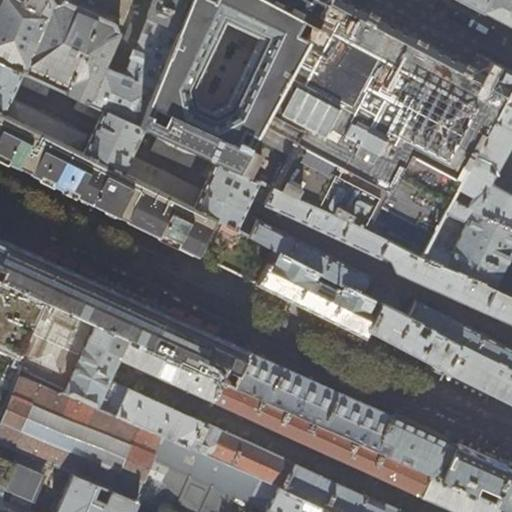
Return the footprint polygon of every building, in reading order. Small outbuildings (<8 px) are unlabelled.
[(0,0),(0,62),(51,86),(77,99),(134,125),(186,0),(0,0)] [(190,168),(196,153),(210,159),(234,170),(327,0),(186,0),(134,125),(143,129),(156,135),(149,150),(190,168)] [(411,34),(347,0),(327,0),(234,170),(420,254),(450,198),(510,87),(489,75),(411,34)] [(511,0),(460,0),(511,27),(511,0)] [(51,86),(0,62),(0,113),(273,250),(316,272),(343,285),(361,294),(369,276),(243,213),(250,198),(379,257),(381,254),(390,258),(396,271),(511,322),(511,350),(414,300),(406,317),(459,343),(511,369),(511,296),(420,254),(234,170),(210,159),(202,176),(206,178),(200,190),(129,157),(143,129),(134,125),(77,99),(72,110),(96,121),(89,136),(10,98),(16,85),(45,97),(51,86)] [(511,83),(510,87),(450,198),(511,223),(511,193),(490,180),(511,141),(511,83)] [(256,284),(273,250),(0,113),(0,158),(52,184),(107,211),(204,259),(256,284)] [(511,223),(450,198),(420,254),(511,296),(511,270),(502,266),(511,242),(511,223)] [(0,278),(44,298),(215,375),(218,369),(224,367),(229,369),(224,380),(233,384),(249,351),(220,337),(111,288),(22,247),(0,237),(0,278)] [(313,277),(316,272),(273,250),(256,284),(312,312),(362,337),(367,329),(380,304),(367,297),(361,294),(343,285),(340,290),(313,277)] [(0,345),(18,353),(44,298),(0,278),(0,345)] [(372,289),(367,297),(380,304),(397,312),(402,304),(372,289)] [(44,298),(18,353),(12,366),(20,370),(97,405),(119,356),(463,511),(400,511),(364,496),(363,496),(112,382),(101,406),(258,478),(277,487),(332,511),(511,511),(439,478),(440,477),(376,448),(233,384),(224,380),(215,375),(44,298)] [(397,312),(380,304),(367,329),(412,352),(444,369),(459,343),(406,317),(397,312)] [(511,403),(511,369),(459,343),(444,369),(479,387),(490,393),(511,404),(511,403)] [(249,351),(233,384),(376,448),(391,415),(345,394),(249,351)] [(0,384),(12,390),(20,370),(12,366),(8,364),(0,382),(0,384)] [(479,387),(444,369),(441,374),(487,398),(490,393),(479,387)] [(20,370),(12,390),(0,419),(0,443),(49,464),(71,473),(135,500),(163,511),(188,511),(195,498),(141,475),(149,457),(247,502),(258,478),(101,406),(97,405),(20,370)] [(440,437),(391,415),(376,448),(440,477),(455,444),(440,437)] [(0,511),(30,511),(28,511),(49,464),(0,443),(0,511)] [(511,469),(455,444),(440,477),(439,478),(511,511),(511,469)] [(130,511),(135,500),(71,473),(53,511),(130,511)] [(332,511),(277,487),(264,511),(332,511)]
